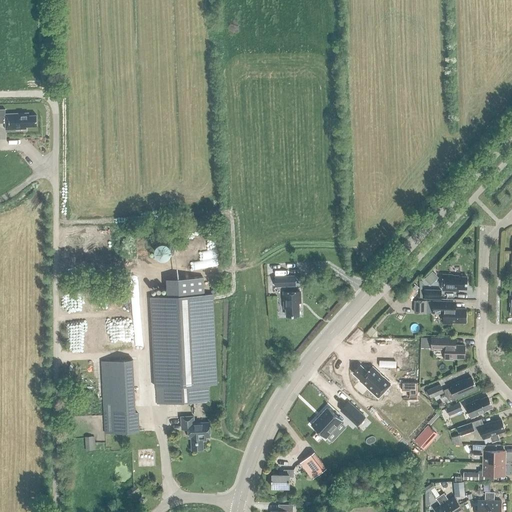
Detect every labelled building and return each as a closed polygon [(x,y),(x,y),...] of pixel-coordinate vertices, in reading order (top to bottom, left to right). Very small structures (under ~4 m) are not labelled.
[(22,127),(37,126),(36,115),(21,116),(21,114),(5,115),(5,130),(22,129),(22,127)] [(161,245),(168,257),(181,250),(175,238),(161,245)] [(432,272),(424,279),(430,285),(438,277),(432,272)] [(458,277),(458,276),(452,276),(452,275),(443,275),(442,290),(454,291),(454,289),(466,289),(467,277),(458,277)] [(275,277),(275,287),(295,286),(295,276),(275,277)] [(206,277),(169,278),(170,293),(207,292),(206,277)] [(424,289),(424,299),(440,299),(441,290),(424,289)] [(286,308),(286,316),(299,316),(298,303),(300,303),(300,292),(283,293),(284,308),(286,308)] [(168,296),(152,297),(156,387),(158,387),(159,404),(209,402),(209,385),(217,385),(212,294),(204,294),(168,296)] [(429,313),(429,300),(416,300),(416,313),(429,313)] [(443,314),(443,324),(451,324),(451,322),(465,322),(465,309),(455,309),(455,302),(433,301),(432,313),(443,314)] [(445,349),(444,359),(452,360),(452,358),(464,359),(464,345),(455,345),(456,338),(441,338),(441,337),(431,337),(431,349),(441,349),(445,349)] [(390,355),(403,356),(402,368),(414,369),(414,345),(390,344),(390,355)] [(360,365),(353,373),(360,380),(359,381),(378,398),(391,384),(383,377),(379,374),(380,374),(372,367),(367,372),(360,365)] [(476,388),(471,377),(464,380),(463,380),(449,386),(455,399),(469,392),(468,392),(476,388)] [(436,394),(442,391),(440,385),(427,391),(430,398),(437,396),(436,394)] [(110,406),(135,405),(134,387),(110,388),(110,406)] [(484,411),(492,408),(487,396),(480,400),(479,399),(465,405),(471,418),(485,412),(484,411)] [(349,402),(340,411),(356,426),(365,417),(349,402)] [(462,410),(459,403),(445,409),(449,416),(462,410)] [(327,407),(311,425),(325,439),(327,437),(341,422),(342,420),(327,407)] [(104,416),(105,434),(139,432),(138,414),(104,416)] [(191,438),(192,450),(203,449),(202,437),(210,437),(209,423),(194,423),(193,416),(181,417),(182,429),(188,429),(189,438),(191,438)] [(493,421),(479,426),(483,439),(490,437),(491,442),(499,440),(497,434),(505,431),(501,420),(493,422),(493,421)] [(457,427),(460,436),(474,431),(471,422),(457,427)] [(429,439),(422,432),(414,441),(422,447),(429,439)] [(491,445),(473,445),(472,455),(483,455),(483,463),(504,463),(505,451),(496,451),(490,451),(491,445)] [(311,478),(324,468),(312,452),(299,462),(311,478)] [(504,475),(504,463),(483,463),(483,475),(504,475)] [(272,488),(289,488),(289,477),(293,477),(293,470),(284,470),(284,473),(279,473),(279,475),(272,475),(272,480),(271,480),(271,482),(272,482),(272,488)] [(425,487),(428,492),(434,488),(431,483),(425,487)] [(485,492),(484,500),(477,500),(477,511),(488,511),(489,492),(485,492)] [(500,511),(501,501),(494,501),(494,492),(489,492),(488,511),(500,511)] [(454,496),(448,500),(443,493),(439,496),(450,511),(463,511),(464,511),(454,496)] [(440,505),(434,509),(435,511),(450,511),(439,496),(435,498),(440,505)]
